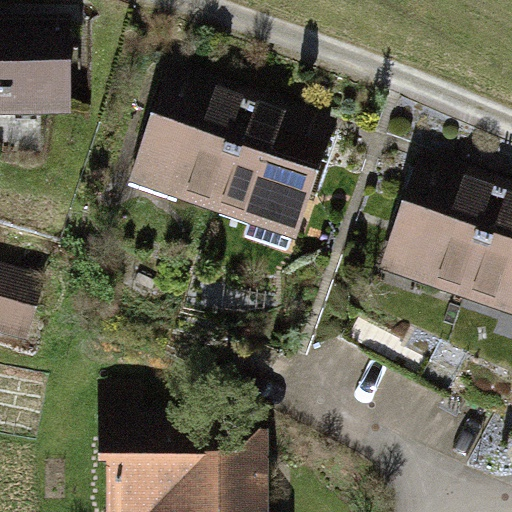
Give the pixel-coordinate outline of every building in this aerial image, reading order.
[(0,115),(67,116),(67,22),(0,21),(0,115)] [(182,192),(219,204),(254,102),(227,93),(219,84),(176,69),(143,166),(175,177),(182,192)] [(255,103),(220,205),(256,217),(249,239),(291,253),(336,124),(293,109),(281,112),(255,103)] [(433,280),(469,293),(504,190),(478,182),(469,172),(427,158),(394,255),(426,266),(433,280)] [(511,193),(505,191),(470,293),(506,305),(511,302),(511,193)] [(45,279),(0,265),(0,330),(28,338),(45,279)] [(101,451),(109,451),(108,511),(262,511),(262,437),(231,438),(207,409),(174,409),(173,401),(100,402),(101,451)]
